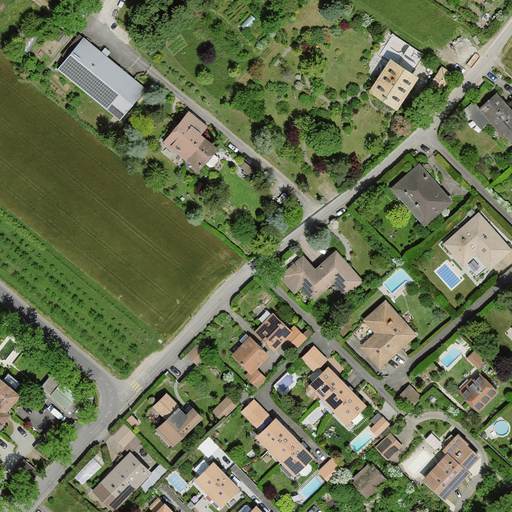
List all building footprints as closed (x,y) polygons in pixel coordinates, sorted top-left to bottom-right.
[(421,55),(393,36),(382,53),(391,60),(371,90),(396,107),(416,77),(409,72),(421,55)] [(143,89),(83,40),(59,69),(119,118),(143,89)] [(451,73),(442,68),(431,86),(439,91),(451,73)] [(511,139),(511,110),(497,94),(481,109),(490,120),(502,133),(504,131),(511,139)] [(481,128),(490,120),(481,109),(474,101),(464,110),(481,128)] [(204,126),(188,113),(165,142),(198,170),(216,148),(198,133),(204,126)] [(452,201),(420,164),(393,188),(425,224),(452,201)] [(479,213),(445,244),(464,265),(477,253),(490,267),(511,249),(479,213)] [(346,293),(361,280),(337,252),(316,271),(303,257),(281,276),(295,292),(302,286),(313,298),(334,280),(346,293)] [(352,333),(380,365),(415,334),(386,302),(352,333)] [(287,336),(291,331),(274,315),(257,332),(274,349),(287,336)] [(291,331),(287,336),(293,342),(298,346),(312,332),(309,329),(303,335),(295,327),(291,331)] [(251,372),(255,368),(267,356),(250,338),(234,355),(251,372)] [(199,344),(189,354),(193,359),(198,364),(209,353),(199,344)] [(326,360),(314,347),(302,358),(314,371),(326,360)] [(475,350),(468,357),(479,367),(485,361),(475,350)] [(255,368),(251,372),(246,377),(256,387),(265,378),(261,375),(255,368)] [(310,385),(347,422),(364,405),(328,368),(310,385)] [(3,378),(0,375),(0,423),(10,411),(6,408),(19,392),(14,387),(20,381),(9,372),(3,378)] [(472,379),(460,391),(479,410),(498,392),(480,374),(474,381),(472,379)] [(57,379),(47,390),(68,408),(77,396),(57,379)] [(405,392),(400,397),(411,407),(421,397),(411,386),(405,392)] [(169,419),(159,428),(174,443),(192,426),(184,417),(187,414),(168,394),(156,406),(169,419)] [(229,394),(213,410),(222,419),(238,403),(229,394)] [(259,435),(296,472),(313,455),(277,419),(275,421),(259,405),(248,416),(263,431),(259,435)] [(377,424),(372,429),(378,435),(388,424),(385,420),(379,414),(373,420),(377,424)] [(136,434),(124,423),(113,435),(124,446),(136,434)] [(390,434),(377,447),(388,459),(401,446),(390,434)] [(209,455),(220,445),(212,435),(200,445),(209,455)] [(449,455),(425,482),(445,499),(468,473),(466,471),(479,457),(466,446),(468,444),(458,435),(444,451),(449,455)] [(43,437),(34,447),(47,457),(55,447),(43,437)] [(150,473),(128,452),(91,490),(113,511),(150,473)] [(25,458),(16,469),(28,479),(37,468),(25,458)] [(334,458),(321,470),(331,481),(344,469),(334,458)] [(221,505),(237,488),(213,464),(197,480),(221,505)] [(373,465),(354,482),(367,496),(386,480),(373,465)]
